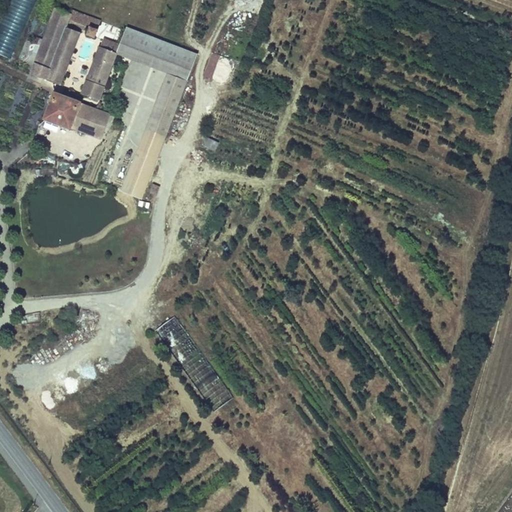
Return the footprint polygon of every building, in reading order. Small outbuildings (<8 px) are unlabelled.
[(35,0),(11,0),(0,25),(0,53),(10,58),(35,0)] [(57,8),(35,63),(48,68),(64,26),(67,18),(69,13),(57,8)] [(100,20),(71,9),(69,13),(67,18),(89,26),(87,32),(94,35),(99,25),(100,20)] [(48,68),(35,63),(32,73),(59,84),(79,32),(64,26),(48,68)] [(196,53),(125,26),(124,29),(122,34),(119,44),(116,52),(166,71),(186,79),(196,53)] [(103,38),(100,46),(116,52),(119,44),(103,38)] [(116,52),(100,46),(82,92),(98,98),(116,52)] [(212,82),(218,56),(210,54),(204,80),(212,82)] [(186,79),(166,71),(144,129),(164,136),(186,79)] [(66,91),(64,97),(78,103),(79,99),(78,96),(66,91)] [(56,94),(46,118),(69,127),(78,103),(56,94)] [(229,100),(218,97),(210,119),(220,123),(229,100)] [(109,115),(78,103),(69,127),(100,139),(109,115)] [(216,151),(220,142),(208,137),(204,145),(216,151)] [(231,148),(227,146),(222,156),(226,158),(231,148)] [(160,187),(153,184),(150,192),(156,195),(160,187)] [(235,395),(176,314),(156,329),(215,410),(235,395)]
